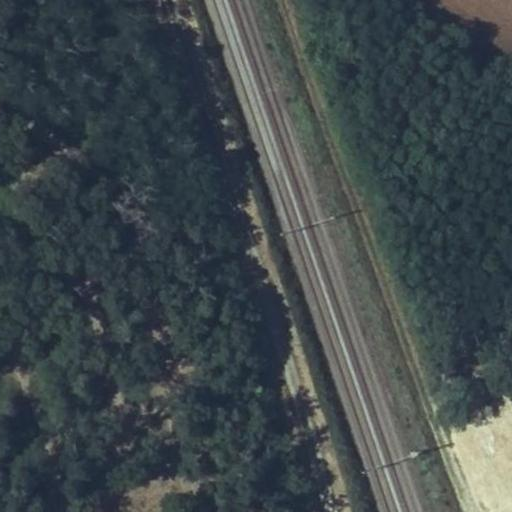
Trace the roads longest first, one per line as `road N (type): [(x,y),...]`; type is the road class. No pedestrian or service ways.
road 1 (track): [(474,511),(279,0)]
road 2 (track): [(173,0),(334,511)]
